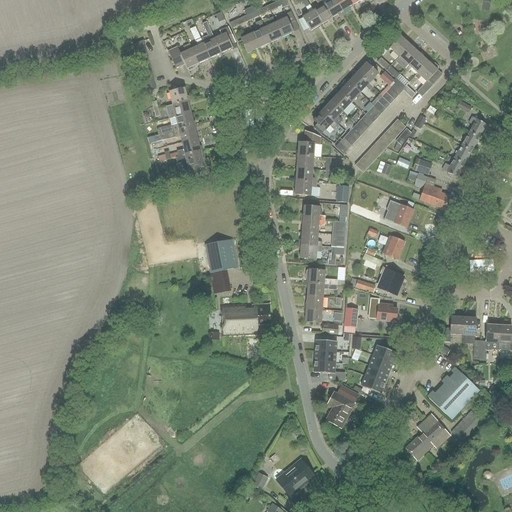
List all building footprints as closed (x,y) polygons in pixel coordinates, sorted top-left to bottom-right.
[(285,0),(280,0),(267,6),(270,11),(282,6),(283,8),(288,5),(285,0)] [(315,0),(320,7),(313,11),(321,25),(332,19),(324,5),(324,4),(321,0),(315,0)] [(335,0),(331,0),(324,4),(324,5),(332,19),(343,12),(335,0)] [(349,0),(335,0),(343,12),(354,6),(349,0)] [(267,6),(256,11),(258,17),(270,11),(267,6)] [(247,15),(245,16),(247,22),(258,17),(256,11),(255,9),(254,7),(245,11),(246,13),(247,15)] [(310,32),(321,25),(313,11),(302,18),(310,32)] [(287,18),(275,24),(282,38),(294,32),(290,24),(296,22),(292,12),(286,15),(287,18)] [(245,16),(229,23),(232,29),(247,22),(245,16)] [(259,31),(253,34),(260,49),(271,44),(264,29),(265,29),(261,21),(255,24),(259,31)] [(206,22),(203,24),(209,36),(201,39),(204,44),(203,45),(210,60),(221,54),(214,39),(206,22)] [(282,38),(275,24),(265,29),(264,29),(271,44),(282,38)] [(204,44),(201,39),(196,27),(190,30),(198,47),(193,50),(192,50),(199,65),(210,60),(203,45),(204,44)] [(214,39),(221,54),(233,48),(232,45),(236,43),(229,27),(220,31),(222,36),(214,39)] [(249,55),(260,49),(253,34),(242,40),(249,55)] [(400,58),(411,46),(401,37),(390,49),(400,58)] [(184,47),(185,50),(186,53),(181,55),(177,47),(168,51),(176,70),(186,65),(188,70),(189,70),(190,71),(192,72),(196,70),(197,68),(196,66),(199,65),(192,50),(193,50),(190,44),(184,47)] [(411,46),(400,58),(408,66),(405,69),(406,69),(420,54),(411,46)] [(146,50),(134,53),(134,54),(135,58),(135,59),(148,56),(146,50)] [(411,69),(417,74),(414,77),(416,78),(429,63),(420,54),(406,69),(409,72),(411,69)] [(148,56),(135,59),(137,65),(149,61),(148,56)] [(377,62),(387,72),(391,67),(381,58),(377,62)] [(149,61),(137,65),(138,70),(151,67),(149,62),(149,61)] [(433,64),(432,65),(429,63),(416,78),(418,80),(420,77),(426,82),(427,83),(429,81),(438,71),(438,70),(439,69),(439,67),(435,64),(433,64)] [(367,64),(357,74),(372,88),(373,87),(370,84),(379,75),(367,64)] [(151,67),(138,70),(140,76),(150,73),(152,73),(151,67)] [(396,79),(394,81),(385,72),(383,74),(394,83),(400,76),(391,67),(387,72),(396,79)] [(150,73),(140,76),(140,78),(141,79),(141,82),(152,79),(153,78),(152,73),(150,73)] [(349,84),(360,95),(367,88),(370,91),(372,88),(357,74),(349,84)] [(395,84),(394,83),(383,74),(380,77),(391,87),(392,88),(395,84)] [(394,83),(395,84),(402,91),(403,90),(403,91),(407,87),(406,86),(409,83),(400,76),(394,83)] [(152,79),(141,82),(142,83),(143,87),(155,84),(153,78),(152,79)] [(417,92),(418,92),(422,97),(433,85),(429,81),(427,83),(426,82),(418,92),(417,92)] [(155,84),(143,87),(143,88),(144,93),(146,92),(156,90),(155,84)] [(351,104),(360,95),(349,84),(340,93),(351,104)] [(391,87),(390,88),(398,96),(402,91),(395,84),(392,88),(391,87)] [(412,99),(414,96),(416,94),(407,87),(403,91),(412,99)] [(390,88),(386,93),(394,101),(398,96),(390,88)] [(186,89),(169,93),(173,106),(189,101),(186,89)] [(343,114),(351,104),(340,93),(331,103),(343,114)] [(382,97),(381,98),(389,105),(394,101),(386,93),(382,97)] [(381,98),(377,102),(385,110),(389,105),(381,98)] [(173,106),(166,107),(169,120),(170,120),(192,114),(189,101),(173,106)] [(373,106),(381,115),(385,110),(377,102),(373,106)] [(459,108),(470,111),(472,105),(461,102),(459,108)] [(335,122),(343,114),(331,103),(322,112),(334,123),(337,126),(338,125),(335,122)] [(373,106),(368,111),(377,119),(381,115),(373,106)] [(368,111),(364,116),(373,123),(377,119),(368,111)] [(334,123),(322,112),(314,121),(325,132),(331,127),(334,130),(337,126),(334,123)] [(172,126),(159,129),(160,135),(161,135),(165,134),(173,132),(179,131),(195,127),(192,114),(170,120),(172,126)] [(350,120),(354,123),(360,117),(356,114),(350,120)] [(364,116),(360,121),(368,128),(373,123),(364,116)] [(473,127),(469,133),(479,139),(487,126),(472,118),(468,124),(473,127)] [(392,125),(401,133),(405,128),(406,128),(397,120),(392,125)] [(360,121),(356,125),(364,133),(368,128),(360,121)] [(356,125),(352,130),(360,138),(364,133),(356,125)] [(392,125),(388,130),(396,138),(401,133),(392,125)] [(179,131),(173,132),(174,134),(175,138),(180,136),(182,143),(198,139),(195,127),(179,131)] [(393,153),(389,162),(392,164),(401,146),(409,137),(411,133),(407,129),(396,141),(398,143),(393,153)] [(352,130),(347,135),(356,142),(360,138),(352,130)] [(388,130),(384,134),(392,142),(396,138),(388,130)] [(461,146),(471,152),(479,139),(469,133),(461,146)] [(160,135),(148,139),(150,144),(159,142),(166,140),(165,134),(161,135),(160,135)] [(384,134),(380,139),(388,147),(392,142),(384,134)] [(347,135),(344,139),(352,146),(356,142),(347,135)] [(184,151),(177,152),(179,158),(185,156),(201,152),(198,139),(182,143),(183,146),(184,151)] [(344,139),(339,144),(347,151),(352,146),(344,139)] [(380,139),(376,143),(384,151),(388,147),(380,139)] [(298,157),(314,158),(315,145),(299,143),(298,157)] [(376,143),(371,148),(380,156),(384,151),(376,143)] [(344,155),(347,151),(339,144),(336,148),(344,155)] [(454,160),(464,165),(471,152),(461,146),(454,160)] [(371,148),(367,152),(376,160),(380,156),(371,148)] [(179,158),(176,158),(177,164),(187,162),(189,169),(186,169),(187,176),(190,175),(200,173),(198,166),(205,164),(201,152),(185,156),(179,158)] [(367,152),(363,157),(371,165),(376,160),(367,152)] [(314,158),(298,157),(297,170),(313,171),(314,158)] [(363,157),(359,162),(367,170),(371,165),(363,157)] [(410,163),(399,158),(397,165),(408,169),(410,163)] [(416,159),(413,171),(428,176),(432,164),(416,159)] [(464,165),(454,160),(450,166),(445,164),(441,170),(456,178),(464,165)] [(363,173),(367,170),(359,162),(355,166),(363,173)] [(392,166),(385,164),(381,173),(388,176),(392,166)] [(313,178),(313,171),(297,170),(296,183),(317,185),(317,178),(313,178)] [(408,179),(415,182),(417,176),(410,174),(408,179)] [(414,186),(424,189),(420,201),(427,203),(445,209),(449,196),(437,193),(438,190),(432,188),(426,185),(428,178),(418,174),(414,186)] [(317,185),(296,183),(295,195),(312,197),(312,188),(317,188),(317,185)] [(337,186),(336,202),(348,203),(349,187),(337,186)] [(388,212),(385,220),(406,228),(413,211),(400,206),(390,202),(387,210),(388,211),(388,212)] [(339,222),(346,223),(347,206),(341,205),(339,222)] [(357,206),(354,213),(376,222),(380,215),(357,206)] [(304,207),(303,222),(325,222),(325,216),(319,216),(320,208),(304,207)] [(302,235),(318,236),(319,226),(325,226),(325,222),(303,222),(302,235)] [(333,235),(337,235),(345,236),(346,223),(339,222),(334,222),(333,235)] [(375,237),(377,232),(370,229),(368,234),(375,237)] [(318,242),(318,236),(302,235),(301,247),(322,248),(322,242),(318,242)] [(384,249),(382,255),(398,261),(405,243),(392,238),(389,237),(384,249)] [(232,240),(205,245),(205,247),(209,266),(210,274),(227,271),(238,269),(236,259),(233,244),(232,240)] [(322,248),(301,247),(300,258),(316,260),(317,252),(321,252),(322,248)] [(329,261),(328,265),(341,266),(341,264),(335,263),(336,255),(343,256),(344,249),(332,248),(331,261),(329,261)] [(374,257),(376,252),(368,248),(366,254),(374,257)] [(325,272),(310,270),(310,271),(308,271),(307,272),(306,276),(308,278),(309,278),(308,285),(337,287),(338,280),(325,279),(325,272)] [(380,283),(383,284),(380,290),(397,297),(404,278),(385,271),(380,283)] [(375,286),(353,279),(351,287),(373,294),(375,286)] [(308,297),(323,298),(324,289),(337,290),(337,287),(308,285),(308,297)] [(308,297),(306,311),(322,311),(323,298),(308,297)] [(371,299),(369,319),(377,320),(377,321),(396,323),(398,309),(393,309),(393,306),(380,304),(380,300),(371,299)] [(252,305),(252,308),(246,308),(246,305),(221,306),(223,336),(259,334),(259,326),(270,326),(269,304),(252,305)] [(346,308),(344,326),(356,328),(358,310),(346,308)] [(321,323),(322,311),(306,311),(306,322),(321,323)] [(447,330),(446,344),(452,344),(452,337),(463,338),(464,320),(453,320),(453,331),(447,330)] [(463,338),(463,346),(475,346),(474,360),(479,360),(480,342),(475,341),(475,338),(476,338),(477,321),(464,320),(463,338)] [(338,326),(322,324),(322,334),(338,335),(338,326)] [(480,342),(479,360),(486,360),(486,350),(499,350),(499,343),(500,325),(488,324),(487,342),(480,342)] [(499,343),(499,350),(511,351),(511,352),(511,334),(511,326),(500,325),(499,343)] [(354,338),(353,349),(360,350),(361,338),(354,338)] [(316,341),(315,352),(335,353),(336,342),(316,341)] [(441,345),(438,351),(447,356),(450,350),(441,345)] [(373,357),(393,364),(396,354),(377,346),(373,357)] [(315,352),(315,362),(335,363),(335,353),(315,352)] [(393,364),(373,357),(369,367),(389,374),(393,364)] [(315,362),(314,373),(334,375),(334,372),(335,363),(315,362)] [(389,374),(369,367),(365,377),(385,385),(389,374)] [(452,422),(480,393),(456,370),(452,373),(455,376),(451,381),(448,378),(443,383),(446,386),(435,397),(432,394),(427,399),(452,422)] [(334,375),(334,380),(344,380),(345,373),(334,372),(334,375)] [(495,381),(500,385),(504,381),(498,376),(495,381)] [(385,385),(365,377),(361,387),(381,395),(385,385)] [(337,393),(336,392),(328,406),(333,409),(326,422),(342,431),(356,405),(354,404),(359,395),(341,385),(337,393)] [(497,385),(491,391),(497,397),(503,391),(497,385)] [(511,398),(505,393),(495,404),(505,413),(511,405),(511,398)] [(471,412),(451,433),(460,441),(457,444),(462,449),(485,425),(471,412)] [(444,432),(441,430),(436,424),(437,423),(431,417),(417,430),(422,436),(405,452),(417,464),(434,449),(436,451),(450,438),(444,432)] [(317,478),(303,462),(278,482),(291,499),(317,478)] [(250,484),(262,491),(268,479),(257,472),(250,484)] [(250,499),(256,490),(250,486),(240,500),(243,502),(247,496),(250,499)]
